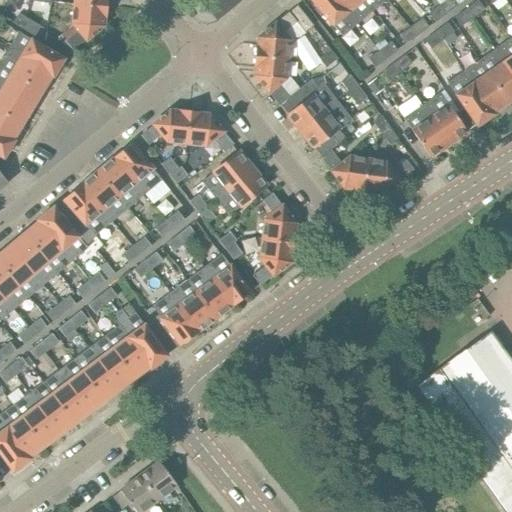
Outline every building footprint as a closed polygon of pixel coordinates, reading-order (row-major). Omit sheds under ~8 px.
[(75,0),(75,6),(106,9),(106,0),(75,0)] [(204,0),(222,20),(245,0),(204,0)] [(358,26),(337,0),(312,0),(344,38),(358,26)] [(373,13),(362,0),(337,0),(358,26),(373,13)] [(388,1),(387,0),(362,0),(373,13),(388,1)] [(446,0),(440,5),(446,14),(458,5),(453,0),(446,0)] [(477,0),(466,8),(473,17),(484,9),(477,0)] [(446,14),(440,5),(429,14),(435,22),(446,14)] [(106,9),(75,6),(73,24),(78,31),(65,41),(60,37),(53,48),(67,57),(104,27),(106,9)] [(256,58),(288,61),(290,43),(303,33),(312,44),(321,37),(312,26),(313,25),(297,6),(258,39),(256,58)] [(473,17),(466,8),(455,16),(461,26),(473,17)] [(13,22),(25,30),(31,20),(18,13),(13,22)] [(409,28),(416,36),(429,27),(422,18),(409,28)] [(31,20),(25,30),(37,37),(43,28),(31,20)] [(436,31),(442,40),(453,32),(447,23),(436,31)] [(416,36),(409,28),(399,35),(406,44),(416,36)] [(442,40),(436,31),(425,40),(431,48),(442,40)] [(8,49),(52,76),(54,77),(64,60),(18,32),(8,49)] [(511,39),(511,38),(496,49),(511,73),(511,39)] [(391,42),(378,51),(384,60),(398,50),(391,42)] [(0,62),(0,66),(42,92),(52,76),(8,49),(0,62)] [(326,67),(337,58),(330,49),(319,58),(326,67)] [(511,100),(511,73),(496,49),(480,60),(509,102),(511,100)] [(384,60),(378,51),(368,59),(375,67),(384,60)] [(394,64),(400,72),(411,63),(405,55),(394,64)] [(279,106),(280,105),(288,99),(278,87),(286,80),(288,61),(256,58),(255,76),(279,106)] [(509,102),(480,60),(465,70),(494,113),(509,102)] [(400,72),(394,64),(382,72),(388,80),(400,72)] [(0,88),(33,108),(42,92),(0,66),(0,88)] [(495,114),(494,113),(465,70),(447,82),(440,71),(435,75),(452,100),(457,97),(477,126),(495,114)] [(341,81),(349,93),(358,86),(349,75),(341,81)] [(374,78),(366,84),(367,85),(374,95),(382,89),(377,82),(374,78)] [(296,92),(288,99),(280,105),(288,115),(287,117),(293,124),(294,123),(301,131),(337,103),(323,85),(319,89),(312,80),(296,92)] [(358,86),(349,93),(358,104),(366,98),(358,86)] [(0,110),(23,124),(33,108),(0,88),(0,110)] [(440,92),(422,105),(449,144),(457,138),(458,140),(466,134),(465,132),(467,131),(440,92)] [(320,158),(330,151),(338,145),(330,135),(350,119),(337,103),(301,131),(307,140),(306,141),(312,148),(313,148),(320,157),(320,158)] [(449,144),(422,105),(403,118),(430,157),(433,155),(434,157),(442,151),(441,150),(449,144)] [(0,133),(12,141),(23,124),(0,110),(0,133)] [(167,141),(188,143),(191,113),(171,111),(141,135),(148,145),(162,135),(167,141)] [(191,113),(188,143),(207,145),(214,140),(224,153),(234,145),(210,115),(191,113)] [(373,122),(381,133),(390,127),(381,116),(373,122)] [(390,127),(381,133),(390,144),(398,138),(390,127)] [(14,142),(12,141),(0,133),(0,156),(4,159),(14,142)] [(131,144),(114,158),(145,194),(161,181),(131,144)] [(330,151),(320,158),(344,189),(364,191),(368,161),(347,158),(339,164),(330,151)] [(215,200),(252,170),(245,162),(247,161),(240,153),(239,154),(238,153),(201,182),(215,200)] [(161,164),(169,175),(178,168),(169,157),(161,164)] [(145,194),(114,158),(98,171),(128,208),(145,194)] [(386,163),(368,161),(364,191),(384,194),(414,171),(406,161),(393,171),(386,163)] [(181,167),(178,168),(169,175),(176,184),(187,175),(181,167)] [(252,170),(215,200),(228,217),(265,188),(264,186),(266,185),(259,177),(258,178),(252,170)] [(128,208),(98,171),(81,185),(111,222),(128,208)] [(111,222),(81,185),(64,199),(95,236),(111,222)] [(265,221),(263,240),(294,243),(296,224),(272,194),(263,201),(273,215),(265,221)] [(198,213),(207,206),(199,195),(190,202),(198,213)] [(38,221),(39,223),(72,262),(88,249),(85,245),(96,237),(95,236),(64,199),(38,221)] [(207,206),(198,213),(207,224),(216,217),(207,206)] [(177,211),(166,220),(173,229),(184,220),(177,211)] [(173,229),(166,220),(155,229),(162,238),(173,229)] [(25,235),(57,274),(72,262),(39,223),(25,235)] [(189,226),(178,235),(184,243),(196,235),(189,226)] [(219,240),(226,250),(238,241),(230,231),(219,240)] [(10,247),(43,286),(57,274),(25,235),(10,247)] [(184,243),(178,235),(167,243),(173,252),(184,243)] [(144,237),(133,246),(140,254),(151,246),(144,237)] [(294,243),(263,240),(261,259),(267,267),(254,277),(261,287),(292,263),(294,243)] [(238,241),(226,250),(233,260),(245,251),(238,241)] [(140,254),(133,246),(122,254),(129,263),(140,254)] [(0,255),(0,264),(28,298),(43,286),(10,247),(0,255)] [(144,261),(151,270),(162,261),(155,252),(144,261)] [(222,255),(204,268),(233,307),(251,294),(222,255)] [(151,270),(144,261),(133,270),(140,278),(151,270)] [(0,293),(13,310),(28,298),(0,264),(0,293)] [(233,307),(204,268),(187,281),(216,320),(233,307)] [(98,273),(87,282),(94,290),(105,281),(98,273)] [(169,294),(198,333),(216,320),(187,281),(169,294)] [(94,290),(87,282),(76,290),(83,299),(94,290)] [(98,297),(105,305),(112,315),(117,312),(109,302),(117,296),(110,287),(98,297)] [(0,320),(13,310),(0,293),(0,320)] [(151,307),(158,315),(179,345),(181,346),(198,333),(169,294),(151,307)] [(68,295),(57,304),(64,313),(75,304),(68,295)] [(105,305),(98,297),(88,305),(95,314),(105,305)] [(64,313),(57,304),(46,313),(53,322),(64,313)] [(179,345),(158,315),(143,326),(134,314),(126,319),(120,310),(111,317),(118,327),(149,368),(150,369),(166,357),(165,355),(179,345)] [(70,320),(76,328),(87,320),(80,311),(70,320)] [(35,336),(28,328),(18,315),(13,318),(24,332),(18,336),(25,344),(35,336)] [(40,318),(28,328),(35,336),(47,327),(40,318)] [(76,328),(70,320),(59,328),(65,336),(76,328)] [(103,338),(134,379),(149,368),(118,327),(103,338)] [(40,342),(47,351),(58,342),(51,333),(40,342)] [(416,386),(453,438),(511,395),(511,364),(490,333),(416,386)] [(88,349),(119,390),(134,379),(103,338),(88,349)] [(0,349),(0,353),(5,360),(16,352),(9,342),(0,349)] [(47,351),(40,342),(29,351),(36,360),(47,351)] [(73,360),(104,402),(119,390),(88,349),(73,360)] [(21,357),(10,366),(17,374),(28,366),(21,357)] [(58,371),(89,413),(104,402),(73,360),(58,371)] [(17,374),(10,366),(0,373),(0,375),(6,383),(17,374)] [(43,382),(74,424),(89,413),(58,371),(43,382)] [(28,393),(59,435),(74,424),(43,382),(28,393)] [(44,446),(59,435),(28,393),(13,404),(44,446)] [(511,511),(511,395),(453,438),(506,511),(511,511)] [(44,446),(13,404),(0,414),(0,417),(29,457),(44,446)] [(30,458),(29,457),(0,417),(0,453),(13,471),(30,458)] [(159,461),(140,476),(158,500),(177,486),(159,461)] [(141,511),(158,500),(140,476),(121,490),(136,511),(141,511)]
